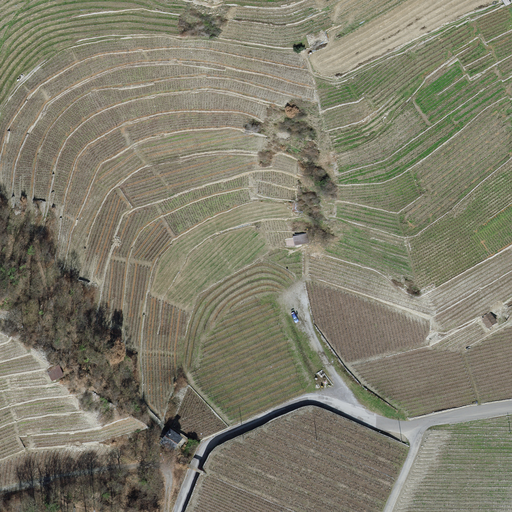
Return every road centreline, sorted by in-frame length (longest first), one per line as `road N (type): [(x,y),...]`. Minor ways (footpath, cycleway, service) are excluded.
road 1 (unclassified): [(416,424),(389,424),(317,398),(301,401),(207,445),(177,511)]
road 2 (track): [(0,493),(153,465),(167,469),(165,511)]
road 3 (track): [(355,412),(308,326),(302,279)]
